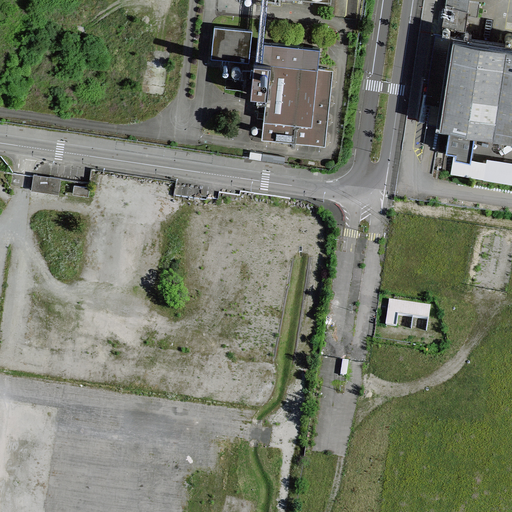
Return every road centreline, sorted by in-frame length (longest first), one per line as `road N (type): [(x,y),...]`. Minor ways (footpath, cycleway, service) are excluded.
road 1 (unclassified): [(349,190),(354,233),(325,414),(345,417),(375,213),(365,182)]
road 2 (secondary): [(349,190),(0,143)]
road 3 (secondary): [(365,182),(386,151),(409,0)]
road 4 (secondary): [(387,0),(365,182)]
road 5 (unknown): [(0,297),(25,147)]
